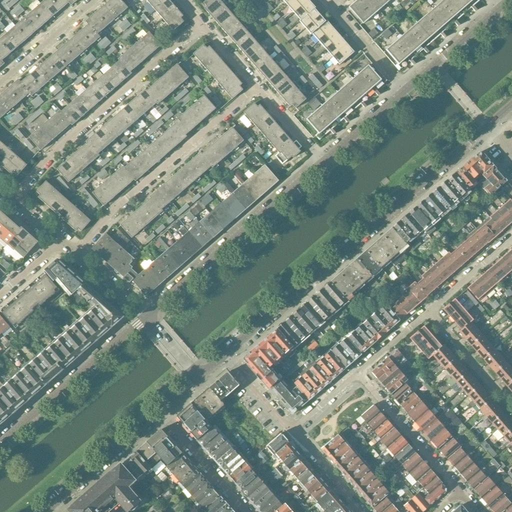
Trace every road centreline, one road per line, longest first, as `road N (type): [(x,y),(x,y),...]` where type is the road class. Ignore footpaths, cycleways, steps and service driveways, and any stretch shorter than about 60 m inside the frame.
road 1 (residential): [(224,357),(487,127)]
road 2 (residential): [(199,23),(12,198)]
road 3 (residential): [(74,255),(111,211),(254,87)]
road 4 (residential): [(321,163),(147,317)]
road 5 (residential): [(147,317),(0,446)]
road 6 (residential): [(461,490),(360,374)]
road 7 (residential): [(46,511),(158,413)]
road 8 (residential): [(246,511),(158,413)]
road 9 (residential): [(95,0),(0,84)]
road 10 (residential): [(428,312),(511,407)]
road 11 (residential): [(502,9),(408,91)]
